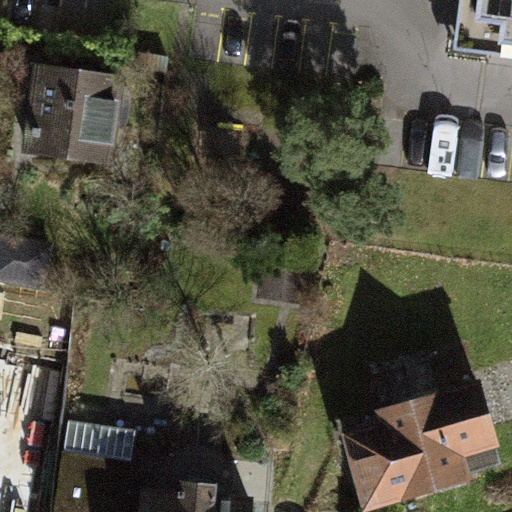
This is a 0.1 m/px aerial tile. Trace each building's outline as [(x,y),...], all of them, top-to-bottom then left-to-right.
[(511,0),(455,0),(447,65),(511,73),(511,0)] [(131,80),(40,67),(26,161),(118,174),(131,80)] [(57,247),(0,236),(0,281),(49,290),(57,247)] [(480,388),(413,404),(378,413),(382,430),(343,439),(360,511),(386,511),(436,500),(475,491),(468,463),(496,457),(480,388)] [(72,430),(57,511),(257,511),(259,502),(140,493),(131,482),(135,439),(72,430)]
